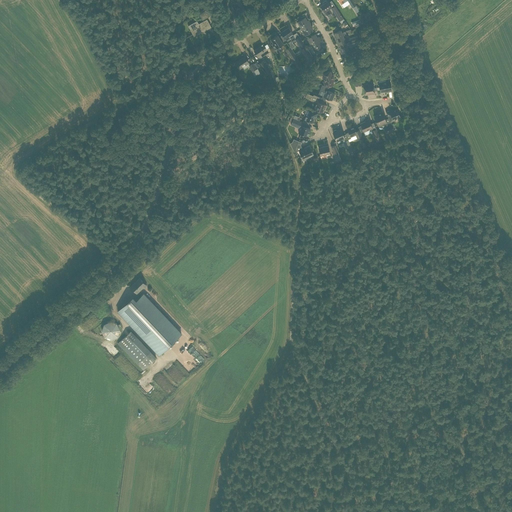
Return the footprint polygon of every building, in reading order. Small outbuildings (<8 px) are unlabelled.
[(226,3),(230,18),(238,13),(240,16),(247,11),(239,0),(236,2),(239,7),(234,11),(229,1),(226,3)] [(323,3),(323,4),(320,5),(327,15),(330,13),(328,9),(331,7),(327,1),(326,1),(326,0),(323,3)] [(367,0),(376,13),(380,10),(373,0),(367,0)] [(331,8),(339,21),(343,18),(335,5),(331,8)] [(199,15),(202,20),(212,14),(209,9),(206,10),(207,11),(199,15)] [(369,11),(363,14),(366,19),(372,15),(369,11)] [(297,22),(301,29),(310,23),(308,20),(307,21),(305,17),(297,22)] [(188,25),(190,29),(194,36),(202,31),(201,29),(210,25),(207,19),(199,24),(197,20),(188,25)] [(310,23),(301,29),(305,35),(313,30),(311,27),(312,26),(310,23)] [(288,27),(281,32),(280,32),(289,44),(292,42),(288,36),(292,33),(288,27)] [(338,31),(333,33),(335,38),(345,34),(348,33),(348,32),(351,31),(350,29),(342,32),(341,32),(341,30),(340,30),(338,31)] [(271,44),(277,52),(282,49),(280,45),(283,43),(277,34),(270,39),(273,43),(271,44)] [(306,38),(311,45),(320,40),(318,37),(317,37),(315,34),(311,36),(310,36),(306,38)] [(335,38),(337,43),(345,40),(344,37),(346,36),(345,34),(335,38)] [(295,39),(302,49),(306,46),(299,36),(295,39)] [(320,40),(311,45),(315,52),(323,47),(321,43),(322,43),(320,40)] [(337,43),(339,48),(350,44),(350,43),(349,42),(346,43),(345,40),(337,43)] [(350,44),(339,48),(341,53),(343,52),(345,56),(351,53),(350,49),(349,50),(348,47),(349,46),(349,47),(360,43),(359,40),(350,43),(350,44)] [(261,48),(260,46),(254,50),(257,55),(263,51),(266,49),(264,46),(261,48)] [(296,57),(297,57),(290,46),(285,49),(292,60),(293,60),(297,67),(301,64),(296,57)] [(235,62),(238,67),(239,69),(248,63),(244,56),(235,62)] [(259,66),(266,75),(271,72),(263,60),(258,64),(259,66)] [(323,81),(324,86),(328,87),(334,84),(332,81),(334,80),(330,71),(322,74),(324,81),(323,81)] [(385,78),(378,80),(378,82),(380,92),(385,91),(388,91),(388,92),(392,91),(391,86),(389,77),(385,78)] [(363,84),(364,94),(375,93),(373,83),(368,84),(363,84)] [(320,90),(318,94),(322,95),(322,96),(323,96),(327,98),(331,100),(334,93),(328,90),(329,88),(328,87),(324,86),(322,85),(320,90)] [(312,96),(313,95),(307,93),(306,96),(305,97),(315,101),(315,102),(316,103),(314,108),(323,112),(326,105),(323,104),(325,101),(321,99),(312,96)] [(305,116),(303,119),(312,123),(315,116),(316,116),(317,113),(307,109),(304,115),(305,116)] [(386,112),(388,117),(390,122),(400,117),(397,109),(390,112),(389,110),(386,112)] [(394,130),(391,124),(388,126),(386,122),(382,111),(378,113),(378,114),(374,116),(378,126),(379,127),(384,128),(386,133),(394,130),(394,129),(394,130)] [(310,129),(306,127),(307,124),(291,117),(289,121),(291,122),(290,124),(299,128),(298,132),(307,136),(310,129)] [(367,119),(367,120),(360,123),(364,132),(372,128),(369,119),(367,119)] [(356,131),(354,126),(347,129),(350,137),(352,140),(357,138),(358,140),(360,139),(360,141),(364,140),(361,134),(359,129),(356,131)] [(333,132),(335,137),(338,145),(338,144),(342,142),(343,143),(343,142),(342,139),(344,138),(340,129),(336,131),(336,129),(333,131),(333,132)] [(371,131),(374,138),(375,137),(377,142),(381,141),(376,129),(371,131)] [(352,148),(352,147),(348,139),(344,141),(347,149),(348,149),(350,154),(353,152),(352,148)] [(300,145),(297,143),(294,151),(294,152),(302,148),(301,146),(300,145)] [(304,149),(299,151),(303,160),(314,155),(309,145),(304,148),(304,149)] [(330,153),(329,150),(328,145),(318,147),(320,156),(330,153)] [(331,147),(337,162),(341,160),(335,145),(331,147)] [(139,278),(130,286),(137,293),(143,287),(144,288),(146,285),(139,278)] [(120,308),(117,311),(159,355),(181,334),(150,301),(143,293),(136,300),(132,296),(120,308)] [(101,331),(104,337),(111,340),(117,336),(120,330),(117,323),(110,321),(104,324),(101,331)] [(117,343),(143,370),(156,357),(130,330),(117,343)]
